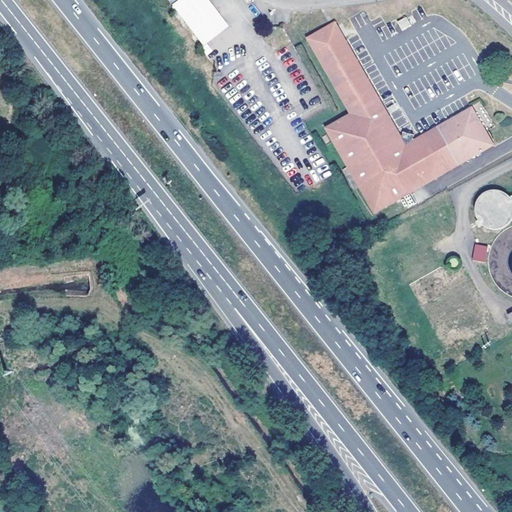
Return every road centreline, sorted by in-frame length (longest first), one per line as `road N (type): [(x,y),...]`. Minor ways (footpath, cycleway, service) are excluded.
road 1 (motorway): [(471,511),(62,0)]
road 2 (motorway): [(135,178),(406,511)]
road 3 (motorway): [(135,178),(371,511)]
road 4 (track): [(298,511),(184,357),(136,329),(99,275)]
road 5 (motorway): [(0,4),(135,178)]
road 6 (unknown): [(232,0),(288,96),(281,123),(303,158)]
